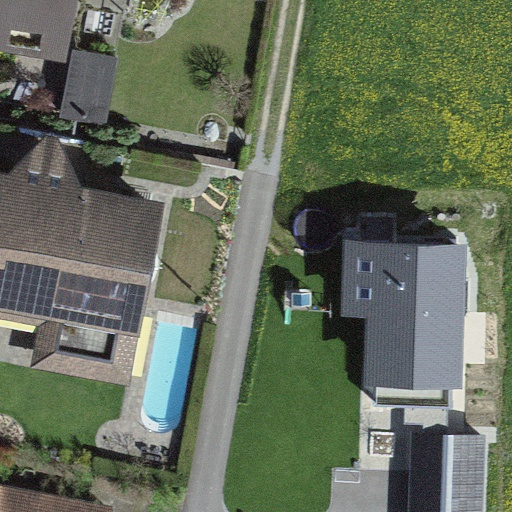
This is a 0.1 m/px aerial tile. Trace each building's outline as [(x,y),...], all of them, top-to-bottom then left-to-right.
[(0,0),(0,35),(63,47),(71,0),(0,0)] [(115,56),(74,48),(62,112),(103,119),(115,56)] [(0,175),(0,291),(2,291),(19,304),(39,299),(53,301),(43,354),(119,368),(150,204),(59,187),(43,175),(23,180),(0,175)] [(462,249),(348,246),(346,312),(370,313),(368,382),(459,385),(462,249)] [(479,511),(481,439),(416,438),(414,511),(479,511)] [(0,511),(106,511),(107,509),(0,489),(0,511)]
